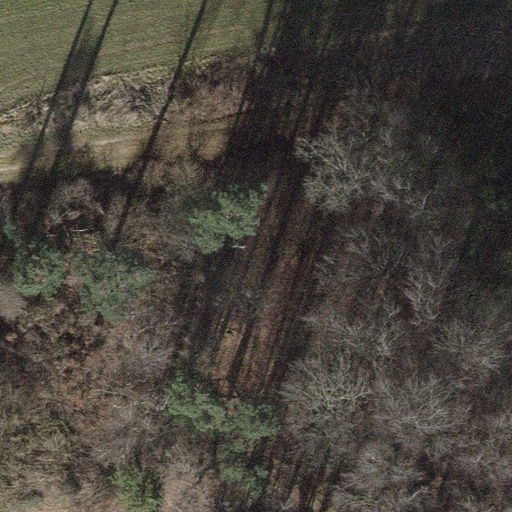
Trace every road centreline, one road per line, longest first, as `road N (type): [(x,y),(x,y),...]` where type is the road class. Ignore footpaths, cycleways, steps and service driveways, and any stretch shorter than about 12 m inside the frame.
road 1 (track): [(0,168),(511,106)]
road 2 (track): [(115,511),(165,495),(270,511)]
